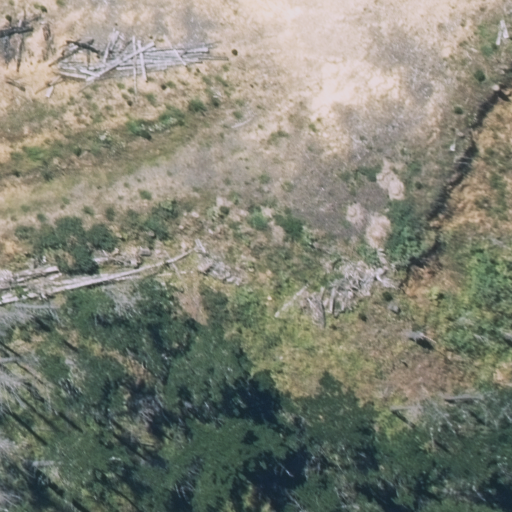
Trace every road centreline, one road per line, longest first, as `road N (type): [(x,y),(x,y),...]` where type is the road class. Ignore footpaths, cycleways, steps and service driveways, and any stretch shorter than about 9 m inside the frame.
road 1 (track): [(418,0),(302,127),(0,239)]
road 2 (track): [(0,48),(292,0)]
